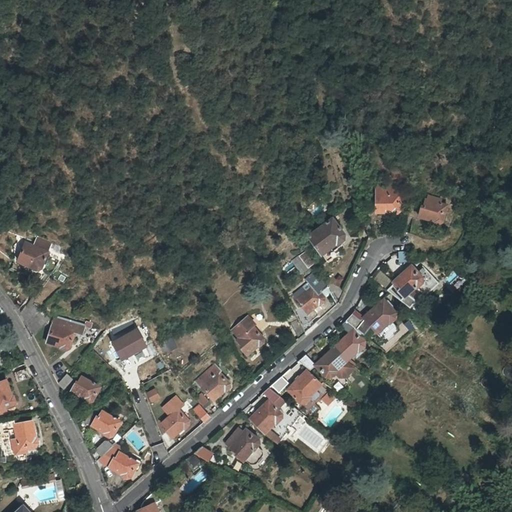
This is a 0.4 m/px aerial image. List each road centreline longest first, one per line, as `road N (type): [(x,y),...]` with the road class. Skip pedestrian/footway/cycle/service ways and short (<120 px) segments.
road 1 (residential): [(117,511),(343,307),(373,256),(398,242)]
road 2 (residential): [(102,511),(87,462),(0,300)]
